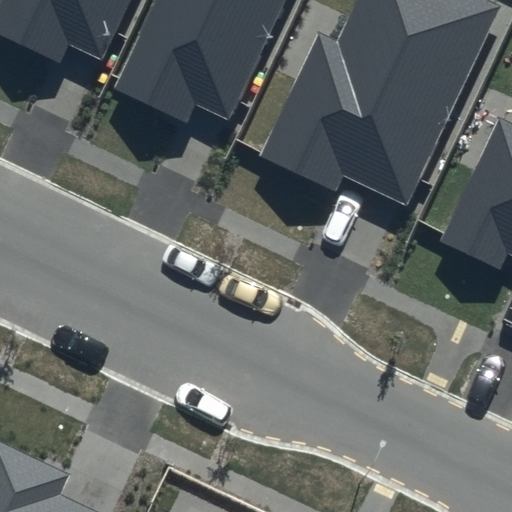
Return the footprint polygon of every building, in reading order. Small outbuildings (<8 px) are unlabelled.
[(103,60),(131,0),(0,0),(0,1),(0,33),(59,62),(68,44),(103,60)] [(229,119),(285,0),(154,0),(113,88),(185,122),(194,103),(229,119)] [(502,5),(492,0),(356,0),(337,41),(318,32),(261,155),(338,191),(345,176),(408,205),(502,5)] [(511,125),(498,119),(441,240),(502,269),(509,254),(511,254),(511,125)] [(67,472),(0,440),(0,511),(94,511),(57,495),(67,472)]
